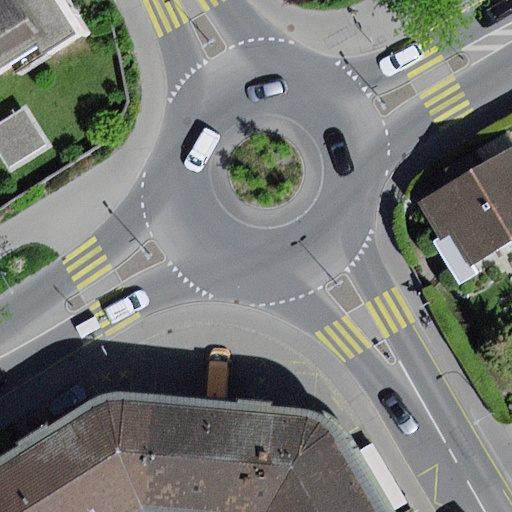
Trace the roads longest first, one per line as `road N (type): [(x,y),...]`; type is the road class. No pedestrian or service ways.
road 1 (residential): [(315,249),(469,484)]
road 2 (secondary): [(188,226),(0,352)]
road 3 (secondary): [(511,34),(348,121)]
road 4 (secondary): [(230,82),(207,101),(180,168),(188,226)]
road 5 (secondary): [(188,226),(232,264),(261,269),(315,249)]
road 6 (secondary): [(315,249),(332,228),(354,159),(348,121)]
road 7 (secondary): [(348,121),(332,97),(288,73),(230,82)]
